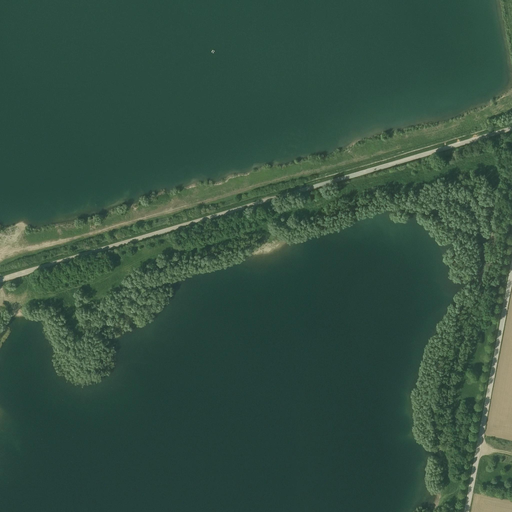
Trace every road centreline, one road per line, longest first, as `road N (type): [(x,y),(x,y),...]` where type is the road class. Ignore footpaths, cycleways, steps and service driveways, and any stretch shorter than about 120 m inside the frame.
road 1 (unclassified): [(511,127),(0,278)]
road 2 (unclassified): [(511,272),(466,511)]
